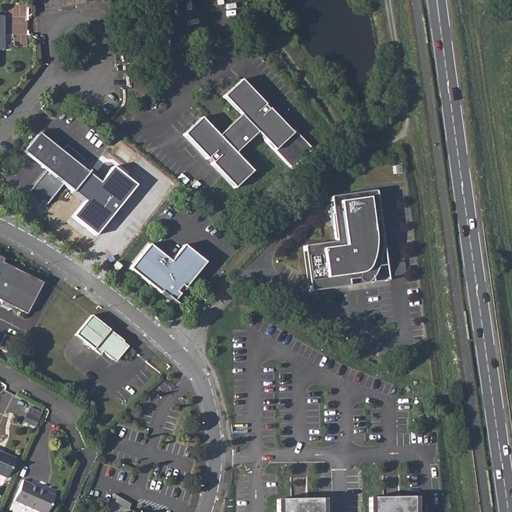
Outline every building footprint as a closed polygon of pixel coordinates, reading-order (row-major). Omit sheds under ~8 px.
[(15,33),(15,45),(28,46),(29,4),(7,3),(6,33),(15,33)] [(240,80),(223,97),(240,115),(218,136),(200,118),(183,135),(206,160),(207,159),(211,163),(210,164),(234,189),(252,172),(234,154),(256,133),(291,169),(311,150),(294,131),(291,134),(268,109),(267,110),(263,106),(264,105),(240,80)] [(41,132),(26,151),(47,169),(28,193),(32,200),(39,206),(44,201),(49,203),(64,183),(80,163),(83,159),(66,146),(63,150),(41,132)] [(103,182),(80,163),(64,183),(85,202),(75,216),(74,217),(97,236),(139,184),(116,166),(103,182)] [(330,198),(336,241),(305,245),(304,246),(304,248),(310,290),(311,291),(312,291),(350,286),(349,280),(358,279),(361,282),(364,283),(366,283),(368,282),(370,280),(372,278),(374,274),(378,266),(380,258),(382,240),(381,231),(378,218),(376,216),(374,214),(371,213),(371,212),(378,210),(375,192),(375,191),(373,191),(331,196),(330,197),(330,198)] [(170,262),(149,245),(130,269),(160,294),(161,293),(173,302),(179,295),(176,293),(182,286),(184,289),(196,275),(175,257),(170,262)] [(184,247),(175,257),(196,275),(206,264),(184,247)] [(4,259),(0,256),(0,300),(27,314),(43,283),(2,262),(4,259)] [(111,328),(92,314),(77,334),(102,353),(105,350),(115,357),(120,357),(130,344),(124,339),(125,339),(118,333),(117,334),(110,329),(111,328)] [(36,427),(43,411),(30,406),(24,421),(36,427)] [(0,475),(6,478),(15,458),(0,451),(0,475)] [(23,480),(14,500),(40,511),(46,511),(54,495),(31,485),(31,483),(23,480)] [(134,511),(129,509),(131,503),(113,493),(107,511),(134,511)] [(412,511),(412,504),(400,504),(400,497),(383,498),(383,505),(371,505),(370,511),(412,511)] [(412,511),(415,511),(415,497),(400,497),(400,504),(412,504),(412,511)] [(367,498),(367,511),(370,511),(371,505),(383,505),(383,498),(367,498)] [(319,511),(320,506),(307,506),(307,499),(291,500),(291,506),(278,507),(278,511),(319,511)] [(307,499),(307,506),(320,506),(319,511),(323,511),(323,499),(307,499)] [(275,500),(275,511),(278,511),(278,507),(291,506),(291,500),(275,500)]
